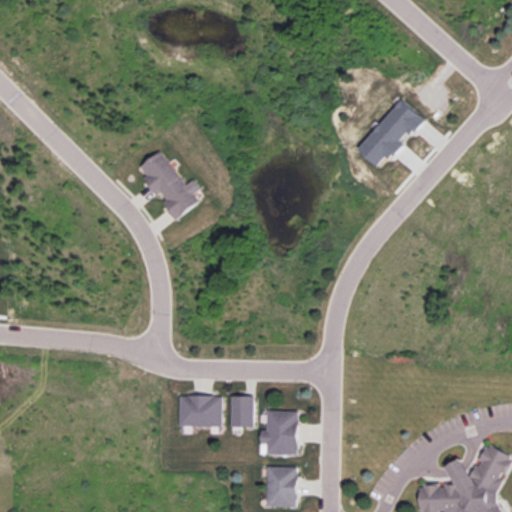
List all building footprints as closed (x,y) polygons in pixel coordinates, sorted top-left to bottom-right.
[(380,167),(403,143),(402,143),(424,119),(403,99),(359,148),(380,167)] [(162,192),(159,189),(150,196),(140,182),(148,176),(140,165),(161,149),(182,177),(162,192)] [(182,177),(183,179),(185,182),(194,175),(202,186),(193,192),(200,201),(172,222),(162,208),(170,203),(163,194),(162,192),(182,177)] [(228,389),(227,427),(249,427),(249,389),(228,389)] [(174,391),(175,429),(217,429),(217,391),(174,391)] [(260,407),(259,453),(295,453),(294,406),(260,407)] [(488,440),(507,449),(506,453),(511,455),(494,488),(491,497),(500,511),(499,511),(417,511),(416,511),(410,502),(412,480),(442,478),(440,469),(457,457),(461,463),(466,473),(488,440)] [(262,463),(292,464),(293,510),(262,510),(262,463)]
